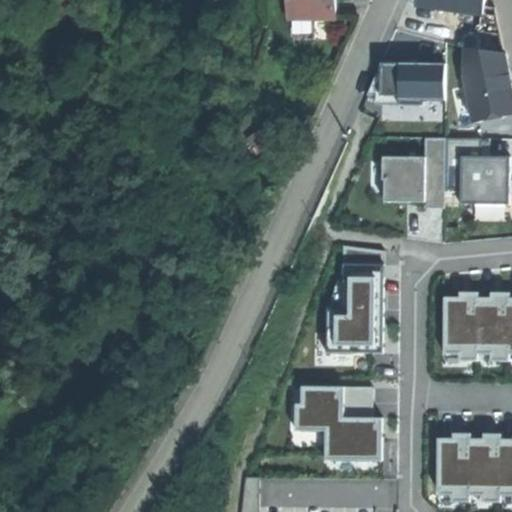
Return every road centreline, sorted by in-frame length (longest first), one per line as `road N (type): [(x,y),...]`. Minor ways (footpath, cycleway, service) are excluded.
road 1 (residential): [(395,0),(227,363),(131,511)]
road 2 (residential): [(511,250),(442,257),(418,281),(413,502),(422,511)]
